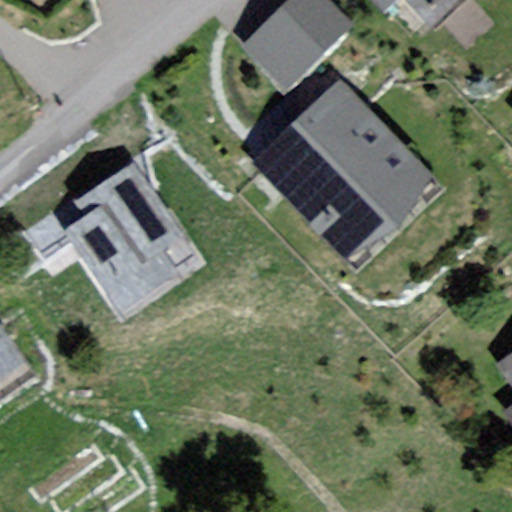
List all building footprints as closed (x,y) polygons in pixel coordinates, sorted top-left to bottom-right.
[(284,84),(358,21),(339,0),(286,0),(243,37),(284,84)] [(402,0),(438,35),(472,0),(402,0)] [(342,243),(414,174),(338,94),(278,151),(295,169),(283,181),(342,243)] [(157,285),(108,217),(33,271),(82,339),(157,285)] [(0,372),(9,367),(1,355),(7,351),(0,340),(0,372)] [(511,357),(497,369),(511,389),(511,410),(506,415),(511,423),(511,357)]
